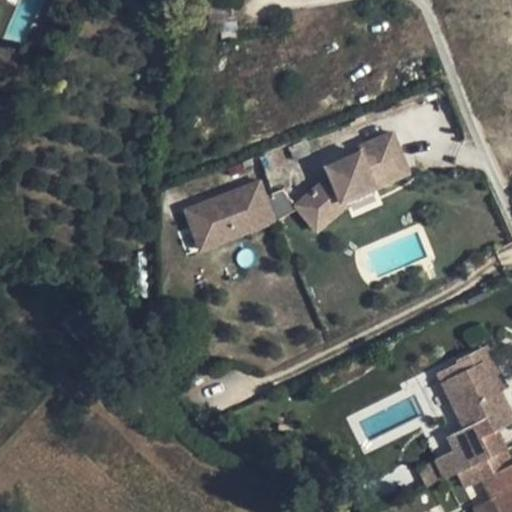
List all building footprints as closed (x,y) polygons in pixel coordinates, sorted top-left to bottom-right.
[(343,202),(344,201),(346,200),(374,188),(410,172),(393,133),(359,147),(361,152),(328,167),(331,175),(296,205),(297,206),(314,227),(343,202)] [(260,181),(188,209),(204,251),(276,223),(266,197),(260,181)] [(374,188),(346,200),(348,205),(376,193),(374,188)] [(266,197),(276,223),(297,206),(296,205),(284,190),(266,197)] [(343,202),(314,227),(317,231),(347,205),(343,202)] [(487,344),(478,349),(483,360),(498,390),(501,389),(507,385),(487,344)] [(462,371),(483,360),(478,349),(457,360),(462,371)] [(451,376),(442,382),(465,430),(473,446),(468,449),(475,464),(498,453),(499,454),(500,454),(508,449),(498,429),(511,422),(511,411),(501,389),(498,390),(483,360),(462,371),(460,372),(451,376)] [(457,365),(448,369),(451,376),(460,372),(457,365)] [(473,446),(465,430),(448,439),(455,452),(435,462),(444,480),(475,464),(468,449),(473,446)] [(455,452),(448,439),(429,448),(435,462),(455,452)] [(511,463),(506,466),(500,454),(499,454),(498,453),(475,464),(482,478),(489,474),(497,491),(506,487),(508,492),(499,496),(495,498),(501,511),(510,511),(511,511),(511,463)] [(444,480),(435,462),(418,471),(427,488),(444,480)] [(489,474),(482,478),(491,497),(494,496),(495,498),(499,496),(497,491),(489,474)] [(506,487),(497,491),(499,496),(508,492),(506,487)] [(472,507),(474,511),(501,511),(495,498),(494,496),(491,497),(472,507)]
